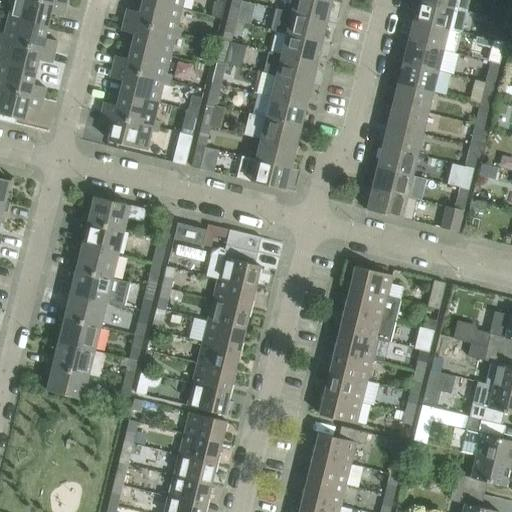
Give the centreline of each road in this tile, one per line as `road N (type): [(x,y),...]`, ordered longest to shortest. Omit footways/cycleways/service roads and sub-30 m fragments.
road 1 (residential): [(241,511),(313,224)]
road 2 (residential): [(313,224),(56,161)]
road 3 (residential): [(313,224),(329,159),(348,137),(384,0)]
road 4 (residential): [(0,387),(56,161)]
road 5 (residential): [(511,271),(313,224)]
road 6 (residential): [(56,161),(96,0)]
